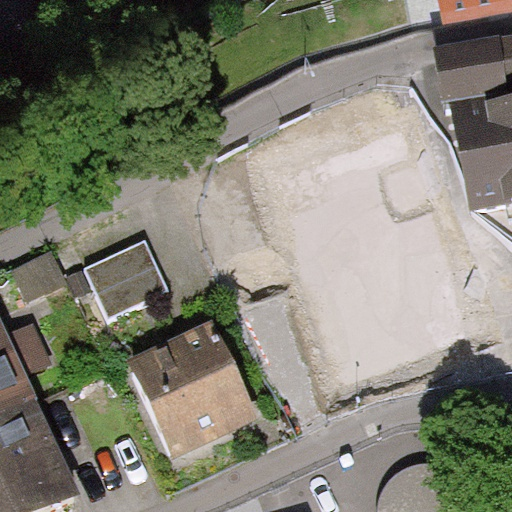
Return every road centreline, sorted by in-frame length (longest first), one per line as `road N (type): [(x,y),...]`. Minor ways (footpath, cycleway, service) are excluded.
road 1 (residential): [(0,238),(299,93),(511,38)]
road 2 (residential): [(511,409),(401,415),(191,511)]
